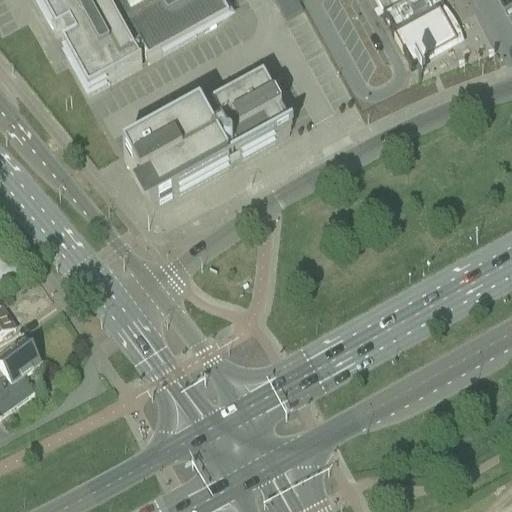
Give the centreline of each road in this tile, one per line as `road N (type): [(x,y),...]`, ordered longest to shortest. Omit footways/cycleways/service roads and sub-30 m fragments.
road 1 (primary): [(511,259),(240,412)]
road 2 (unclassified): [(511,90),(417,125),(267,207)]
road 3 (primary): [(274,465),(511,334)]
road 4 (tertiary): [(151,290),(0,105)]
road 5 (tertiary): [(0,178),(120,325)]
road 6 (primary): [(199,433),(52,511)]
road 7 (tertiary): [(240,412),(151,290)]
road 8 (unclassified): [(151,290),(267,207)]
road 9 (tertiary): [(120,325),(199,433)]
